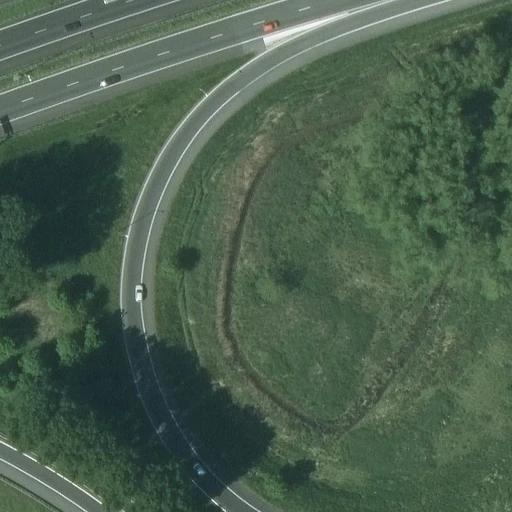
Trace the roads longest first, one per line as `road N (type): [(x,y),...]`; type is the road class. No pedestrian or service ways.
road 1 (motorway): [(242,511),(193,468),(152,397),(132,304),(139,226),(167,158),(216,99),(270,59),(384,0)]
road 2 (motorway): [(0,111),(342,0)]
road 3 (motorway): [(0,48),(141,0)]
